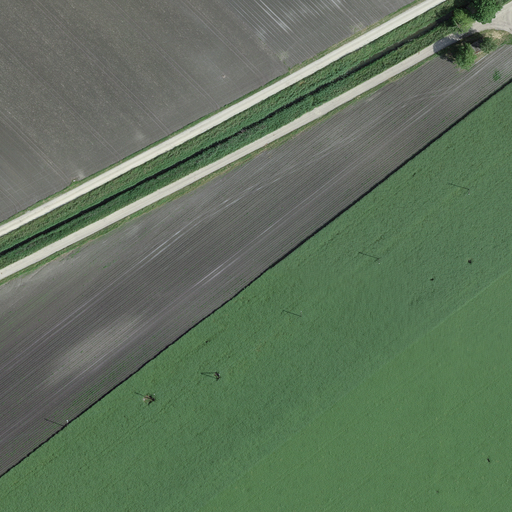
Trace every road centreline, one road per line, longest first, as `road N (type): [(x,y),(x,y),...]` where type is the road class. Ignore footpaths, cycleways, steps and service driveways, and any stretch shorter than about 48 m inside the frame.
road 1 (track): [(0,273),(511,7)]
road 2 (track): [(439,0),(0,224)]
